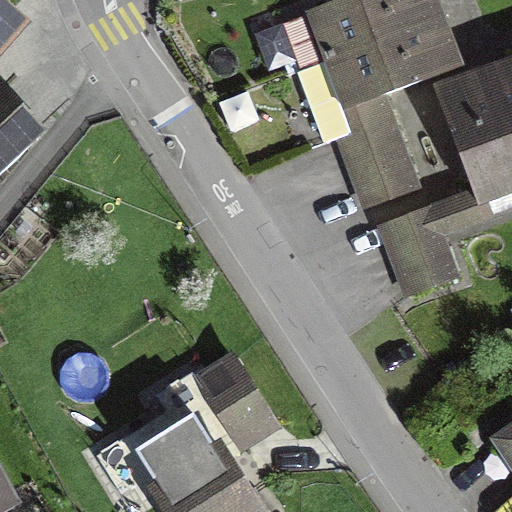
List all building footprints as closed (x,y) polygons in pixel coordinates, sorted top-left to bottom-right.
[(301,69),(439,18),(432,0),(330,0),(282,18),(301,69)] [(0,10),(0,45),(18,27),(0,10)] [(340,136),(365,127),(356,104),(457,67),(439,18),(301,69),(328,141),(340,136)] [(511,60),(486,70),(511,141),(511,60)] [(511,141),(486,70),(437,88),(480,202),(511,190),(511,141)] [(0,94),(0,164),(35,135),(0,94)] [(349,161),(399,142),(390,118),(365,127),(340,136),(349,161)] [(358,184),(407,165),(399,142),(349,161),(358,184)] [(358,184),(367,207),(416,188),(407,165),(358,184)] [(433,204),(383,220),(391,245),(441,229),(433,204)] [(441,229),(391,245),(398,268),(448,252),(441,229)] [(448,252),(398,268),(405,291),(455,275),(448,252)] [(233,360),(178,393),(201,431),(144,465),(172,511),(255,511),(222,456),(273,426),(233,360)] [(511,429),(498,438),(511,459),(511,429)] [(0,479),(0,506),(11,501),(0,479)]
